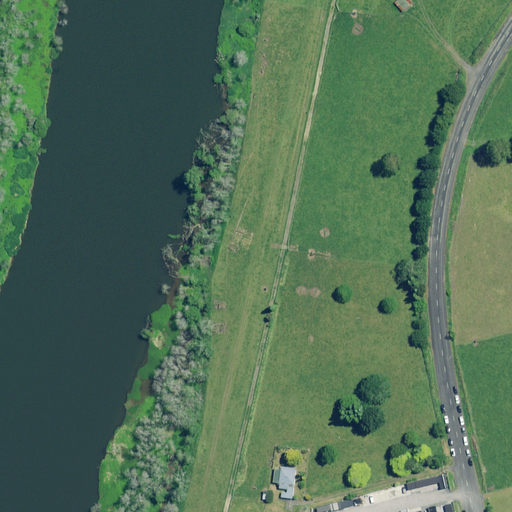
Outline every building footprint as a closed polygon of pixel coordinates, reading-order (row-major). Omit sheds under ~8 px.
[(279,488),(287,489),(287,493),(280,492),(280,497),(293,498),(296,466),(283,465),(283,469),(275,468),(273,482),(278,482),(278,484),(279,485),(279,488)] [(429,487),(428,480),(407,486),(409,492),(429,487)] [(405,495),(403,489),(384,494),(386,500),(405,495)] [(382,500),(380,496),(365,500),(366,504),(382,500)] [(359,506),(358,500),(343,504),(344,510),(359,506)]
